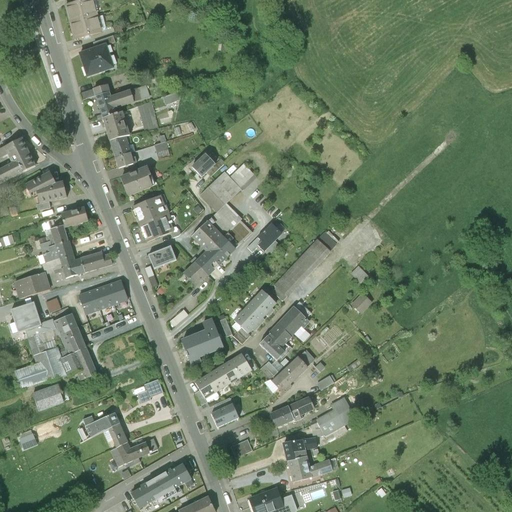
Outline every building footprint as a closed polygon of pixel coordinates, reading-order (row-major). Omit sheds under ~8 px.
[(87,0),(65,6),(70,23),(96,16),(92,0),(87,0)] [(101,32),(96,16),(70,23),(74,39),(101,32)] [(95,50),(105,46),(116,43),(114,37),(93,44),(95,50)] [(95,50),(80,55),(87,77),(113,68),(105,46),(95,50)] [(106,86),(94,90),(96,97),(109,93),(106,86)] [(83,101),(96,97),(94,90),(81,94),(83,101)] [(130,91),(110,97),(114,109),(133,103),(130,91)] [(165,106),(180,101),(182,91),(163,98),(165,106)] [(116,115),(114,109),(110,97),(109,93),(96,97),(103,119),(116,115)] [(158,129),(151,102),(138,107),(145,132),(158,129)] [(122,113),(116,115),(103,119),(110,142),(125,137),(129,136),(122,113)] [(130,154),(125,137),(110,142),(115,158),(130,154)] [(22,139),(0,149),(0,158),(0,159),(7,156),(11,164),(16,161),(23,174),(35,167),(22,139)] [(158,160),(169,157),(168,151),(166,143),(161,145),(154,147),(158,160)] [(133,165),(130,154),(115,158),(118,169),(133,165)] [(206,156),(193,169),(202,179),(216,166),(206,156)] [(16,161),(11,164),(0,169),(0,185),(23,174),(16,161)] [(244,165),(230,179),(242,191),(243,192),(257,179),(244,165)] [(147,168),(121,179),(128,198),(152,188),(147,178),(150,177),(147,168)] [(35,193),(55,185),(49,173),(24,186),(29,196),(35,193)] [(227,205),(242,191),(230,179),(224,173),(201,196),(218,214),(227,205)] [(55,185),(35,193),(39,205),(48,203),(66,199),(62,183),(55,185)] [(133,209),(139,226),(166,216),(168,215),(161,198),(133,209)] [(242,221),(227,205),(218,214),(208,223),(223,239),(228,235),(234,228),(241,222),(242,221)] [(15,207),(9,209),(11,216),(17,215),(15,207)] [(89,222),(85,209),(60,216),(64,229),(89,222)] [(173,233),(166,216),(139,226),(146,244),(171,234),(173,233)] [(253,234),(241,222),(234,228),(246,241),(253,234)] [(192,239),(204,250),(214,241),(218,244),(223,239),(208,223),(192,239)] [(271,224),(253,242),(263,253),(282,235),(271,224)] [(51,230),(56,247),(67,244),(62,226),(51,230)] [(173,233),(171,234),(173,240),(181,237),(182,235),(180,230),(173,233)] [(325,234),(318,241),(330,253),(337,246),(325,234)] [(3,246),(16,243),(14,235),(1,237),(3,246)] [(240,247),(228,235),(223,239),(218,244),(214,247),(227,260),(240,247)] [(214,241),(204,250),(207,253),(202,259),(215,272),(227,260),(214,247),(218,244),(214,241)] [(287,298),(330,253),(318,241),(275,287),(277,289),(287,298)] [(56,247),(61,265),(75,261),(69,243),(67,244),(56,247)] [(172,248),(150,256),(156,270),(177,262),(172,248)] [(101,253),(80,260),(83,274),(113,265),(110,257),(102,259),(101,253)] [(202,259),(196,264),(208,278),(215,272),(202,259)] [(80,260),(75,261),(61,265),(66,279),(83,274),(80,260)] [(208,278),(196,264),(184,276),(197,288),(208,278)] [(359,268),(351,275),(361,285),(368,278),(359,268)] [(45,274),(14,283),(19,300),(23,299),(33,296),(50,290),(45,274)] [(107,287),(114,306),(128,300),(121,282),(107,287)] [(93,292),(100,311),(114,306),(107,287),(93,292)] [(283,303),(287,298),(277,289),(273,293),(283,303)] [(93,292),(79,297),(85,316),(100,311),(93,292)] [(263,292),(253,302),(267,315),(276,305),(263,292)] [(372,304),(363,295),(352,306),(361,315),(372,304)] [(40,317),(33,296),(23,299),(30,320),(40,317)] [(5,305),(11,323),(17,321),(22,319),(17,301),(5,305)] [(253,302),(244,312),(258,325),(267,315),(253,302)] [(299,303),(294,308),(306,319),(311,314),(299,303)] [(236,320),(245,311),(241,306),(231,315),(236,320)] [(309,322),(306,319),(294,308),(278,326),(290,338),(300,327),(302,329),(309,322)] [(188,316),(184,311),(171,323),(175,328),(188,316)] [(249,335),(258,325),(244,312),(235,322),(243,329),(249,335)] [(200,319),(204,325),(212,321),(207,314),(200,319)] [(59,320),(66,335),(79,330),(73,315),(59,320)] [(55,319),(25,330),(29,340),(59,329),(55,319)] [(207,334),(183,343),(192,368),(201,365),(199,360),(223,350),(212,321),(204,325),(207,334)] [(277,362),(284,354),(279,349),(285,343),(290,338),(278,326),(259,345),(277,362)] [(251,337),(249,335),(243,329),(235,338),(243,345),(251,337)] [(66,335),(72,350),(85,345),(79,330),(66,335)] [(286,356),(291,349),(285,343),(279,349),(284,354),(286,356)] [(98,374),(92,359),(85,345),(72,350),(79,365),(85,380),(98,374)] [(21,364),(31,361),(26,348),(16,351),(21,364)] [(37,365),(15,372),(22,393),(69,377),(59,349),(34,358),(37,365)] [(305,352),(298,359),(307,368),(314,362),(305,352)] [(242,356),(231,363),(241,379),(252,372),(248,364),(242,356)] [(281,393),(307,368),(298,359),(272,383),(276,387),(281,393)] [(252,362),(248,364),(252,372),(254,375),(259,372),(252,362)] [(231,363),(219,370),(229,386),(241,379),(231,363)] [(260,371),(270,381),(278,373),(269,363),(260,371)] [(366,376),(370,369),(364,365),(360,372),(366,376)] [(219,370),(208,377),(217,393),(229,386),(219,370)] [(383,382),(379,374),(370,379),(374,387),(383,382)] [(206,400),(217,393),(208,377),(196,384),(201,391),(206,400)] [(334,384),(330,377),(317,385),(321,392),(334,384)] [(147,392),(138,395),(142,405),(151,402),(150,399),(163,394),(159,382),(145,387),(147,392)] [(272,383),(271,382),(264,385),(271,392),(276,387),(272,383)] [(57,387),(32,396),(39,413),(63,404),(57,387)] [(208,403),(206,400),(201,391),(195,394),(203,407),(207,404),(208,403)] [(357,421),(345,399),(332,407),(335,412),(317,422),(329,443),(347,432),(345,428),(357,421)] [(309,400),(289,408),(295,421),(295,423),(301,421),(300,417),(314,412),(309,400)] [(215,418),(234,409),(231,402),(212,411),(215,418)] [(210,409),(207,404),(203,407),(200,408),(203,413),(210,409)] [(277,429),(295,421),(289,408),(271,416),(277,429)] [(215,418),(212,419),(217,432),(240,422),(234,409),(215,418)] [(109,431),(119,426),(114,414),(95,423),(87,427),(92,438),(109,431)] [(93,418),(84,421),(87,427),(95,423),(93,418)] [(119,426),(109,431),(117,449),(128,445),(119,426)] [(33,435),(20,440),(24,451),(37,446),(33,435)] [(158,450),(153,440),(145,444),(150,454),(158,450)] [(316,440),(303,442),(304,450),(306,450),(317,448),(316,440)] [(253,452),(248,441),(231,448),(236,459),(253,452)] [(285,444),(288,461),(307,457),(306,450),(304,450),(303,442),(285,444)] [(117,449),(112,452),(119,468),(150,454),(145,444),(130,451),(128,445),(117,449)] [(309,468),(307,457),(288,461),(289,469),(293,468),(296,482),(332,470),(329,461),(309,468)] [(131,494),(139,509),(155,500),(158,505),(177,494),(175,489),(191,480),(183,465),(171,471),(170,469),(141,486),(142,488),(131,494)] [(296,511),(297,511),(288,487),(250,501),(253,511),(296,511)] [(215,511),(208,498),(179,511),(215,511)]
